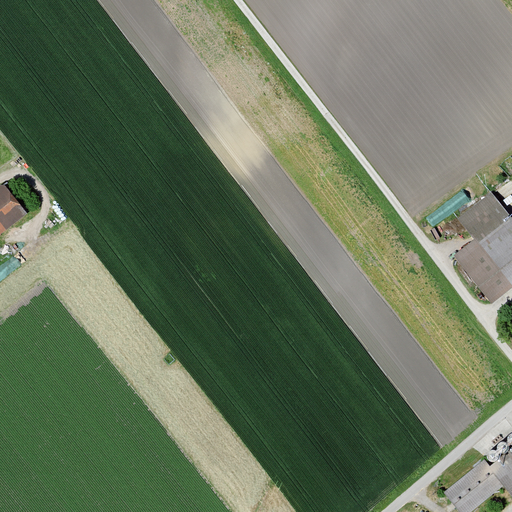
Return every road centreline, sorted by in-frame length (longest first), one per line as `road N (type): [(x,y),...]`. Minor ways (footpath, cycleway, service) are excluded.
road 1 (track): [(235,0),(511,362)]
road 2 (track): [(388,511),(511,404)]
